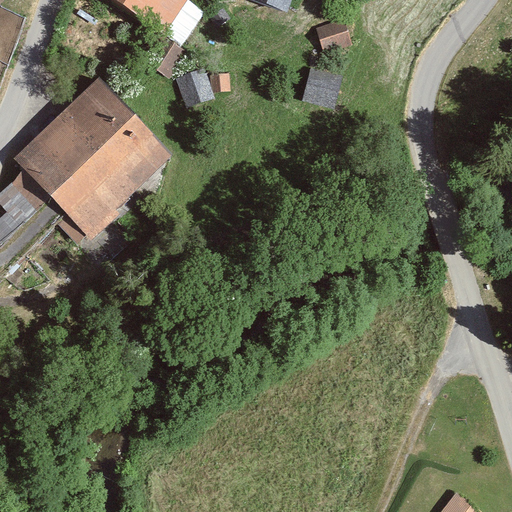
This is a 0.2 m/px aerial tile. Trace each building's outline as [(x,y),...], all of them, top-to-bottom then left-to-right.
[(184,0),(112,0),(163,33),(184,0)] [(260,0),(286,10),(289,0),(260,0)] [(306,0),(296,16),(312,26),(323,9),(309,0),(306,0)] [(326,49),(352,38),(343,15),(316,26),(326,49)] [(166,38),(156,68),(173,74),(183,44),(166,38)] [(308,66),(305,100),(337,103),(340,69),(308,66)] [(184,72),(186,97),(232,94),(231,69),(184,72)] [(116,209),(173,154),(99,77),(14,158),(92,239),(119,213),(116,209)] [(474,511),(455,497),(444,511),(474,511)]
